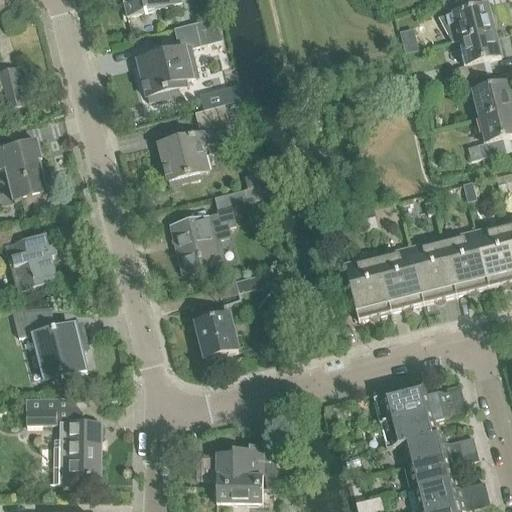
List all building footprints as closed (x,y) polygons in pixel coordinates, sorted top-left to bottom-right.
[(122,0),(128,21),(182,7),(180,0),(122,0)] [(449,39),(453,46),(453,47),(461,45),(495,35),(489,9),(471,14),(468,1),(443,7),(446,20),(440,22),(449,39)] [(181,54),(139,64),(144,85),(143,86),(146,99),(147,99),(149,106),(166,102),(165,97),(187,91),(186,86),(193,84),(188,63),(194,62),(192,52),(218,45),(220,42),(217,29),(214,27),(205,29),(204,25),(175,32),(181,54)] [(495,35),(461,45),(467,70),(460,72),(463,85),(488,79),(484,66),(502,62),(495,35)] [(416,43),(403,46),(406,57),(418,54),(416,43)] [(0,93),(6,92),(11,113),(28,109),(19,72),(2,77),(3,79),(0,79),(0,93)] [(488,79),(463,85),(466,98),(473,96),(480,122),(511,113),(511,102),(508,87),(491,91),(488,79)] [(422,82),(413,84),(415,95),(424,92),(422,82)] [(239,95),(227,98),(230,108),(242,105),(239,95)] [(165,170),(164,170),(167,183),(169,183),(171,190),(187,186),(186,181),(209,176),(202,150),(216,146),(213,136),(230,132),(225,110),(197,117),(202,138),(160,149),(165,170)] [(486,148),(479,150),(482,163),(507,156),(504,144),(511,141),(511,113),(480,122),(486,148)] [(39,164),(42,163),(38,145),(0,154),(0,174),(10,172),(18,205),(48,197),(39,164)] [(261,177),(245,181),(248,193),(263,189),(261,177)] [(506,187),(498,189),(501,201),(509,199),(506,187)] [(473,192),(465,194),(467,204),(476,202),(473,192)] [(245,194),(215,202),(218,215),(232,212),(248,208),(245,194)] [(433,206),(425,207),(428,219),(436,217),(433,206)] [(219,219),(172,230),(184,279),(228,268),(222,243),(224,243),(232,241),(230,233),(230,231),(237,230),(232,212),(218,215),(219,219)] [(376,220),(368,222),(371,234),(379,232),(376,220)] [(368,222),(356,225),(359,237),(371,234),(368,222)] [(511,243),(508,228),(476,236),(490,292),(511,286),(511,243)] [(476,236),(443,244),(457,301),(490,292),(476,236)] [(13,264),(14,271),(11,272),(17,298),(60,287),(53,262),(59,261),(56,251),(51,253),(48,240),(5,251),(9,264),(13,264)] [(443,244),(410,253),(424,309),(457,301),(443,244)] [(410,253),(378,261),(392,317),(424,309),(410,253)] [(378,261),(344,269),(359,325),(392,317),(378,261)] [(239,298),(268,291),(265,279),(236,286),(239,298)] [(202,317),(204,325),(197,327),(206,364),(239,356),(230,319),(226,319),(224,310),(202,317)] [(84,347),(88,346),(84,330),(57,337),(51,313),(13,315),(19,342),(21,342),(32,384),(44,381),(45,382),(61,378),(62,383),(88,376),(83,356),(86,355),(84,347)] [(269,341),(260,348),(267,357),(276,350),(269,341)] [(425,389),(374,402),(380,427),(422,416),(465,406),(462,393),(428,401),(425,389)] [(27,404),(27,415),(47,415),(47,403),(27,404)] [(422,416),(380,427),(387,453),(403,449),(437,440),(434,427),(468,419),(465,406),(422,416)] [(47,415),(27,415),(27,430),(57,429),(57,422),(57,415),(47,415)] [(87,481),(87,482),(92,482),(92,481),(101,481),(101,454),(100,454),(100,445),(101,445),(101,427),(66,426),(66,422),(57,422),(57,429),(60,429),(60,451),(55,451),(55,488),(41,488),(41,489),(73,490),(73,481),(87,481)] [(442,439),(403,449),(409,470),(409,471),(466,456),(463,445),(445,449),(442,439)] [(264,455),(264,451),(250,451),(250,455),(234,455),(234,459),(218,459),(218,463),(202,463),(202,486),(217,486),(217,509),(263,509),(263,493),(277,493),(277,461),(275,461),(275,455),(264,455)] [(415,494),(414,493),(453,483),(451,472),(480,465),(477,454),(466,456),(409,471),(409,470),(405,471),(411,495),(415,494)] [(453,483),(414,493),(415,494),(419,511),(432,511),(488,498),(485,487),(456,494),(453,483)] [(481,511),(491,510),(488,498),(432,511),(481,511)] [(382,511),(380,502),(357,507),(358,511),(382,511)]
